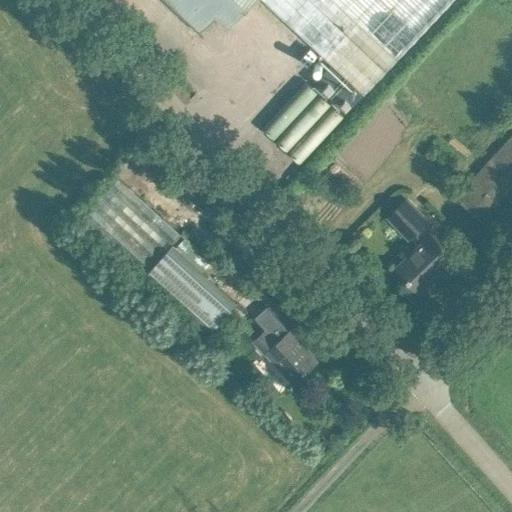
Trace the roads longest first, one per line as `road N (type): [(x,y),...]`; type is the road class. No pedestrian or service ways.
road 1 (unclassified): [(416,389),(79,0)]
road 2 (unclassified): [(297,511),(416,389)]
road 3 (unclassified): [(511,495),(416,389)]
road 4 (unclassified): [(416,389),(511,286)]
